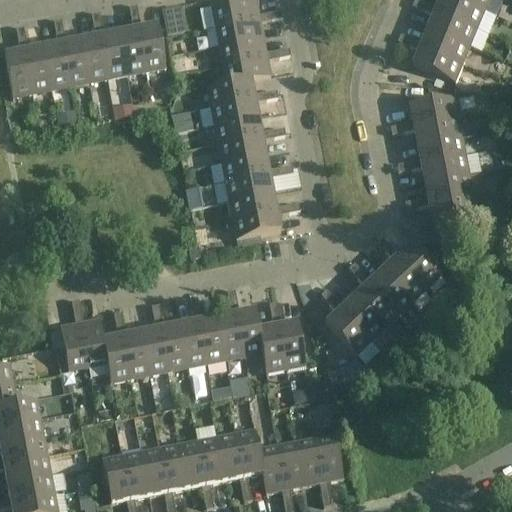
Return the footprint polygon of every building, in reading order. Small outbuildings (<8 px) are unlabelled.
[(233,7),(211,11),(215,31),(260,22),(261,26),(272,24),(270,16),(259,18),(256,2),(252,3),(251,0),(233,0),(231,0),(233,7)] [(437,16),(479,33),(486,15),(449,0),(443,0),(438,12),(437,16)] [(449,0),(486,15),(492,0),(449,0)] [(414,10),(425,15),(428,8),(417,3),(414,10)] [(435,19),(429,33),(471,51),(479,33),(437,16),(438,12),(428,8),(425,15),(435,19)] [(139,20),(137,9),(129,10),(131,22),(139,20)] [(167,39),(183,36),(179,11),(162,14),(167,39)] [(270,16),(272,24),(283,22),(282,14),(270,16)] [(91,18),(93,29),(102,28),(100,16),(91,18)] [(133,33),(118,36),(127,81),(146,77),(137,32),(141,32),(139,20),(131,22),(133,33)] [(261,26),(260,22),(215,31),(219,50),(264,41),(261,26)] [(64,35),(62,23),(53,25),(56,37),(64,35)] [(95,40),(81,43),(89,88),(108,84),(99,40),(104,39),(102,28),(93,29),(95,40)] [(157,29),(141,32),(137,32),(146,77),(165,73),(157,29)] [(18,44),(27,42),(24,31),(16,32),(18,44)] [(424,47),(422,51),(464,68),(471,51),(429,33),(424,47)] [(58,48),(43,51),(52,95),(71,92),(62,47),(66,46),(64,35),(56,37),(58,48)] [(118,36),(104,39),(99,40),(108,84),(127,81),(118,36)] [(411,50),(414,43),(402,38),(399,45),(411,50)] [(267,56),(264,41),(219,50),(222,68),(267,60),(268,64),(279,62),(278,54),(267,56)] [(24,54),(29,53),(27,42),(18,44),(20,55),(4,58),(13,103),(33,99),(24,54)] [(81,43),(66,46),(62,47),(71,92),(89,88),(81,43)] [(411,50),(421,54),(414,70),(456,88),(464,68),(422,51),(424,47),(414,43),(411,50)] [(29,53),(24,54),(33,99),(52,95),(43,51),(29,53)] [(289,51),(278,54),(279,62),(291,60),(289,51)] [(268,64),(267,60),(222,68),(226,87),(251,83),(251,84),(271,80),(268,64)] [(255,102),(256,106),(267,104),(265,96),(254,98),(251,84),(251,83),(226,87),(206,91),(210,111),(255,102)] [(437,83),(434,90),(441,93),(444,86),(437,83)] [(414,127),(415,131),(460,122),(455,95),(429,92),(431,106),(411,110),(414,127)] [(277,93),(265,96),(267,104),(279,102),(277,93)] [(211,112),(198,114),(202,131),(214,129),(214,130),(259,121),(256,106),(255,102),(210,111),(211,112)] [(132,110),(133,117),(141,115),(139,108),(132,110)] [(115,122),(116,123),(133,120),(133,118),(131,109),(114,113),(115,122)] [(60,130),(76,127),(73,116),(58,119),(60,130)] [(189,134),(185,117),(173,119),(176,137),(189,134)] [(262,135),(259,121),(214,130),(218,149),(262,140),(263,144),(275,142),(273,133),(262,135)] [(418,149),(463,141),(460,122),(415,131),(414,127),(403,129),(404,137),(416,135),(418,149)] [(393,139),(404,137),(403,129),(391,131),(393,139)] [(285,131),(273,133),(275,142),(286,139),(285,131)] [(266,159),(263,144),(262,140),(218,149),(221,168),(266,159)] [(467,160),(463,141),(418,149),(421,164),(422,168),(467,160)] [(421,164),(410,166),(412,175),(423,172),(425,187),(470,179),(482,176),(479,158),(467,160),(422,168),(421,164)] [(269,173),(266,159),(221,168),(225,187),(270,178),(271,182),(282,180),(280,171),(269,173)] [(400,177),(412,175),(410,166),(398,169),(400,177)] [(292,169),(280,171),(282,180),(294,177),(292,169)] [(225,187),(213,189),(217,208),(229,206),(274,197),(271,182),(270,178),(225,187)] [(474,197),(470,179),(425,187),(428,202),(429,206),(474,197)] [(276,211),(274,197),(229,206),(232,224),(277,215),(278,219),(289,217),(288,209),(276,211)] [(429,206),(428,202),(417,204),(419,212),(430,210),(433,226),(478,218),(474,197),(429,206)] [(419,212),(417,204),(405,206),(407,215),(419,212)] [(299,207),(288,209),(289,217),(301,214),(299,207)] [(281,236),(278,219),(277,215),(232,224),(237,250),(260,245),(259,240),(281,236)] [(376,246),(384,255),(390,250),(382,241),(376,246)] [(444,255),(442,245),(433,247),(435,257),(444,255)] [(398,258),(395,261),(426,294),(441,280),(410,247),(398,258)] [(200,262),(197,250),(188,252),(190,264),(200,262)] [(412,307),(426,294),(395,261),(398,258),(390,250),(384,255),(392,264),(381,274),(412,307)] [(348,272),(357,281),(363,275),(354,266),(348,272)] [(398,320),(412,307),(381,274),(370,284),(367,287),(398,320)] [(364,289),(353,300),(384,333),(398,320),(367,287),(370,284),(363,275),(357,281),(364,289)] [(227,295),(229,306),(237,305),(235,293),(227,295)] [(320,299),(328,308),(335,302),(326,293),(320,299)] [(342,310),(339,313),(370,346),(384,333),(353,300),(342,310)] [(191,314),(199,312),(197,301),(189,302),(191,314)] [(339,313),(342,310),(335,302),(328,308),(336,316),(324,327),(355,360),(370,346),(339,313)] [(73,317),(82,315),(80,303),(71,305),(73,317)] [(231,318),(216,321),(224,366),(243,362),(235,317),(239,316),(237,305),(229,306),(231,318)] [(269,307),(271,319),(280,317),(277,306),(269,307)] [(153,321),(162,319),(160,308),(151,310),(153,321)] [(193,325),(178,328),(187,373),(206,370),(197,324),(201,323),(199,312),(191,314),(193,325)] [(258,333),(259,333),(255,313),(239,316),(235,317),(243,362),(262,359),(263,358),(258,333)] [(442,314),(432,323),(438,330),(448,320),(442,314)] [(68,375),(88,372),(80,327),(84,326),(82,315),(73,317),(76,328),(59,331),(68,375)] [(115,329),(124,327),(122,315),(113,317),(115,329)] [(263,358),(262,359),(266,378),(286,374),(278,329),(282,329),(280,317),(271,319),(273,330),(259,333),(258,333),(263,358)] [(155,333),(140,336),(149,380),(168,377),(160,332),(164,331),(162,319),(153,321),(155,333)] [(201,323),(197,324),(206,370),(224,366),(216,321),(201,323)] [(102,343),(103,343),(99,323),(84,326),(80,327),(88,372),(90,381),(108,378),(106,368),(107,368),(102,343)] [(282,329),(278,329),(286,374),(306,371),(298,326),(282,329)] [(118,340),(103,343),(102,343),(107,368),(106,368),(108,378),(110,388),(130,384),(122,339),(126,338),(124,327),(115,329),(118,340)] [(164,331),(160,332),(168,377),(187,373),(178,328),(164,331)] [(126,338),(122,339),(130,384),(149,380),(140,336),(126,338)] [(0,369),(0,390),(13,388),(9,368),(0,369)] [(249,398),(246,381),(229,385),(232,402),(249,398)] [(0,410),(16,407),(16,406),(13,388),(0,390),(0,410)] [(71,389),(63,391),(64,397),(72,396),(71,389)] [(229,391),(218,394),(220,404),(231,402),(229,391)] [(306,400),(299,395),(291,396),(294,409),(307,407),(306,400)] [(0,430),(40,423),(36,403),(16,406),(16,407),(0,410),(0,430)] [(314,434),(336,429),(332,407),(310,412),(314,434)] [(112,424),(110,414),(97,416),(99,426),(112,424)] [(0,449),(44,441),(40,423),(0,430),(0,449)] [(241,495),(249,493),(247,482),(262,479),(258,454),(259,453),(255,433),(234,437),(243,483),(239,484),(241,495)] [(224,486),(239,484),(243,483),(234,437),(215,441),(224,486)] [(321,499),(329,498),(327,486),(343,483),(334,438),(313,443),(322,487),(319,488),(321,499)] [(0,449),(0,455),(2,465),(3,470),(47,461),(44,441),(0,449)] [(203,502),(211,501),(209,489),(224,486),(215,441),(196,445),(205,490),(201,491),(203,502)] [(313,443),(303,445),(296,446),(303,491),(319,488),(322,487),(313,443)] [(177,448),(186,494),(201,491),(205,490),(196,445),(177,448)] [(303,491),(296,446),(276,450),(285,494),(281,495),(283,507),(291,505),(289,494),(303,491)] [(166,509),(173,508),(171,497),(186,494),(177,448),(159,452),(168,497),(164,498),(166,509)] [(262,479),(266,498),(281,495),(285,494),(276,450),(259,453),(258,454),(262,479)] [(140,456),(149,501),(164,498),(168,497),(159,452),(140,456)] [(126,511),(135,511),(134,504),(149,501),(140,456),(121,459),(130,505),(126,506),(126,511)] [(130,505),(121,459),(101,463),(110,509),(126,506),(130,505)] [(51,479),(47,461),(3,470),(2,465),(0,465),(0,474),(4,474),(6,488),(51,479)] [(9,503),(10,507),(55,498),(51,479),(6,488),(9,503)] [(89,479),(76,481),(78,494),(91,491),(89,479)] [(251,504),(249,493),(241,495),(243,506),(251,504)] [(78,496),(80,511),(91,511),(95,511),(91,494),(78,496)] [(57,511),(55,498),(10,507),(9,503),(0,505),(0,511),(5,511),(11,511),(10,511),(57,511)] [(332,509),(329,498),(321,499),(323,511),(332,509)] [(212,511),(214,511),(211,501),(203,502),(205,511),(212,511)]
